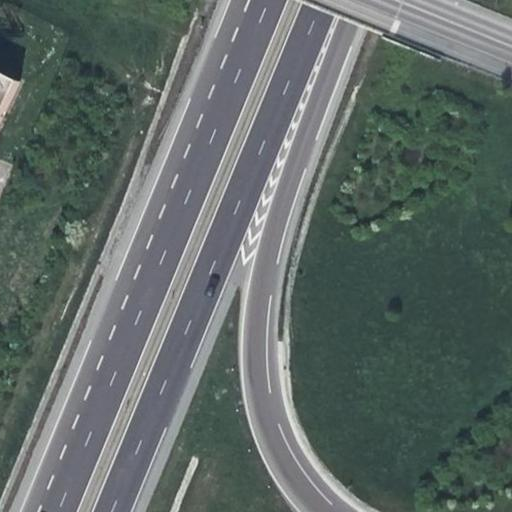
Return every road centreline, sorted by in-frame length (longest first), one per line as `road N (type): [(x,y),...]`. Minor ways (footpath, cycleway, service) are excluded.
road 1 (motorway): [(108,511),(316,0)]
road 2 (motorway): [(324,511),(300,491),(269,428),(256,329),(270,214),(355,0)]
road 3 (motorway): [(228,101),(59,511)]
